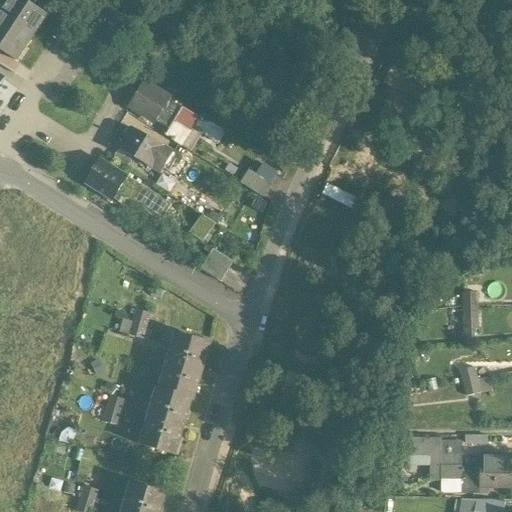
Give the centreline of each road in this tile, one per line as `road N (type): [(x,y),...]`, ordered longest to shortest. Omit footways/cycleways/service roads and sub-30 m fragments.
road 1 (unclassified): [(399,0),(280,223),(250,319)]
road 2 (residential): [(0,162),(250,319)]
road 3 (residential): [(190,511),(250,319)]
road 4 (residential): [(0,151),(73,31)]
